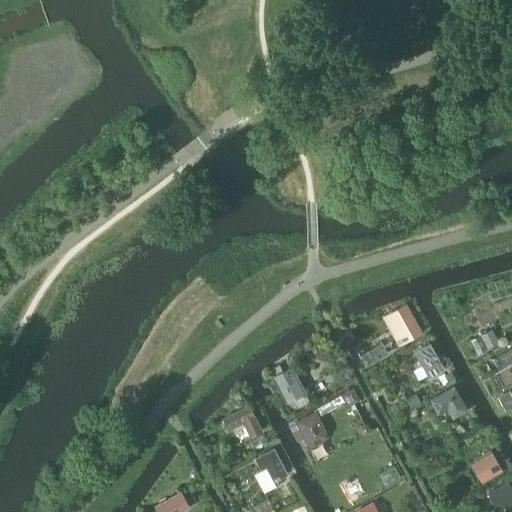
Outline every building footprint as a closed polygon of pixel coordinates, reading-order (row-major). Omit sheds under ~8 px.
[(415,319),(391,332),(398,345),(422,332),(415,319)] [(492,329),(481,335),(487,347),(498,341),(492,329)] [(429,342),(415,351),(429,376),(444,367),(441,363),(444,362),(443,360),(440,356),(440,354),(437,356),(429,342)] [(278,365),(270,369),(273,375),(271,376),(285,403),(294,398),(305,393),(306,392),(292,365),(281,371),(278,365)] [(444,373),(439,376),(443,384),(445,383),(448,381),(445,374),(444,373)] [(314,412),(294,422),(303,438),(308,448),(321,441),(323,435),(324,430),(317,416),(345,401),(347,406),(358,400),(352,389),(341,395),(313,410),(314,412)] [(446,391),(431,400),(438,412),(448,406),(453,416),(466,409),(456,393),(449,397),(446,391)] [(508,391),(499,396),(500,397),(499,398),(505,408),(511,404),(511,396),(509,392),(508,391)] [(246,404),(221,417),(227,429),(242,422),(250,436),(261,430),(256,419),(254,420),(246,404)] [(359,425),(358,429),(360,433),(364,434),(368,432),(369,428),(367,425),(363,423),(359,425)] [(272,448),(254,458),(260,470),(265,467),(273,481),(286,474),(272,448)] [(491,450),(473,460),(485,481),(502,471),(491,450)] [(357,467),(329,487),(346,511),(374,491),(357,467)] [(511,488),(508,481),(488,492),(497,510),(511,502),(511,488)] [(180,490),(154,505),(157,511),(179,511),(189,506),(180,490)] [(378,511),(373,503),(355,511),(378,511)]
